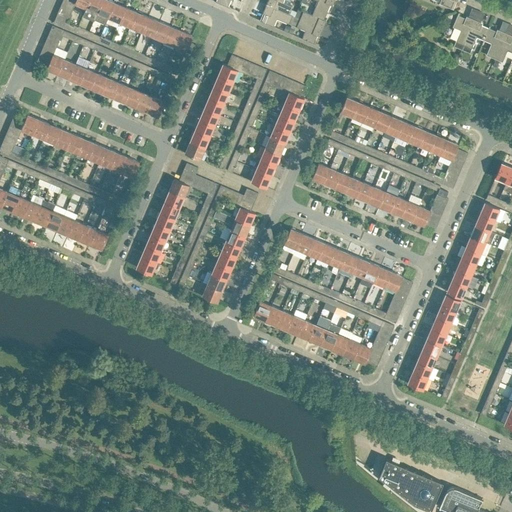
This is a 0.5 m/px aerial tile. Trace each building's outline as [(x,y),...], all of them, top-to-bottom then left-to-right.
[(72,9),(74,3),(66,0),(62,0),(61,5),(72,9)] [(89,0),(86,7),(83,15),(94,19),(101,0),(89,0)] [(111,0),(101,0),(94,19),(105,24),(108,17),(115,1),(111,0)] [(283,2),(284,0),(268,0),(267,4),(289,13),(291,9),(292,6),(283,2)] [(318,0),(315,7),(327,12),(330,5),(332,6),(334,0),(318,0)] [(457,1),(457,0),(440,0),(439,3),(453,9),(454,8),(451,7),(454,0),(457,1)] [(119,21),(126,6),(115,1),(108,17),(119,21)] [(289,13),(267,4),(263,12),(265,13),(262,20),(260,19),(260,20),(273,26),(277,18),(289,23),(292,15),(289,13)] [(69,15),(72,9),(61,5),(59,10),(69,15)] [(130,26),(137,11),(126,6),(119,21),(130,26)] [(324,19),(327,12),(315,7),(313,14),(303,10),(300,18),(323,28),(326,20),(324,19)] [(67,21),(69,15),(59,10),(56,16),(67,21)] [(130,26),(129,30),(134,32),(136,28),(142,31),(148,16),(137,11),(130,26)] [(462,48),(474,19),(466,15),(465,18),(458,15),(458,14),(452,26),(454,27),(450,38),(456,40),(454,45),(462,48)] [(65,27),(67,22),(67,21),(56,16),(54,22),(65,27)] [(152,35),(159,20),(148,16),(142,31),(152,35)] [(295,16),(291,24),(305,30),(302,38),(316,44),(316,43),(314,42),(317,35),(319,36),(323,28),(300,18),(295,16)] [(451,18),(445,16),(442,25),(448,27),(451,18)] [(482,24),(483,22),(474,19),(462,48),(470,52),(477,36),(484,39),(489,28),(489,27),(482,24)] [(164,40),(170,25),(159,20),(152,35),(164,40)] [(75,31),(77,27),(67,22),(65,27),(75,31)] [(61,35),(61,34),(63,29),(52,25),(50,30),(61,35)] [(175,45),(181,30),(170,25),(164,40),(175,45)] [(89,31),(77,27),(75,31),(87,36),(89,31)] [(494,57),(505,32),(497,29),(496,31),(489,28),(484,39),(491,43),(486,54),(494,57)] [(74,34),(63,29),(61,34),(72,39),(74,34)] [(58,41),(61,35),(50,30),(48,36),(58,41)] [(186,50),(193,34),(181,30),(175,45),(186,50)] [(100,36),(89,31),(87,36),(98,41),(100,36)] [(511,51),(511,35),(505,32),(494,57),(502,61),(507,49),(511,51)] [(83,44),(85,39),(74,34),(72,39),(83,44)] [(56,47),(58,41),(48,36),(45,42),(56,47)] [(111,41),(100,36),(98,41),(109,46),(111,41)] [(96,43),(85,39),(83,44),(94,48),(96,43)] [(122,46),(111,41),(109,46),(120,50),(122,46)] [(53,53),(56,47),(45,42),(43,48),(53,53)] [(106,53),(108,48),(96,43),(94,48),(106,53)] [(131,55),(133,50),(122,46),(120,50),(131,55)] [(51,59),(53,53),(43,48),(40,54),(51,59)] [(117,58),(119,53),(108,48),(106,53),(117,58)] [(144,55),(133,50),(131,55),(142,60),(144,55)] [(58,73),(65,58),(53,53),(51,59),(49,64),(47,68),(58,73)] [(128,62),(130,58),(119,53),(117,58),(128,62)] [(233,66),(238,55),(232,53),(227,64),(233,66)] [(49,64),(51,59),(40,54),(38,60),(49,64)] [(156,60),(144,55),(142,60),(154,65),(156,60)] [(239,69),(243,58),(238,55),(233,66),(238,69),(239,69)] [(69,78),(76,63),(65,58),(58,73),(69,78)] [(141,62),(130,58),(128,62),(139,67),(141,62)] [(245,71),(249,60),(243,58),(239,69),(245,71)] [(165,69),(167,64),(156,60),(154,65),(165,69)] [(251,74),(255,63),(249,60),(245,71),(251,74)] [(152,67),(141,62),(139,67),(150,72),(152,67)] [(233,66),(227,64),(223,62),(218,74),(233,80),(238,69),(233,66)] [(81,83),(87,67),(76,63),(69,78),(81,83)] [(256,76),(261,65),(255,63),(251,74),(256,76)] [(176,74),(178,69),(167,64),(165,69),(176,74)] [(262,79),(267,68),(261,65),(256,76),(258,77),(262,79)] [(92,87),(98,72),(87,67),(81,83),(92,87)] [(161,77),(163,72),(152,67),(150,72),(161,77)] [(271,83),(276,72),(270,69),(265,80),(270,82),(271,83)] [(103,92),(109,77),(98,72),(92,87),(103,92)] [(175,77),(163,72),(161,77),(173,81),(175,77)] [(277,85),(282,74),(276,72),(271,83),(277,85)] [(229,91),(233,80),(218,74),(214,85),(229,91)] [(283,88),(287,77),(282,74),(277,85),(283,88)] [(114,97),(121,82),(109,77),(103,92),(114,97)] [(258,90),(262,79),(258,77),(253,88),(258,90)] [(289,90),(293,79),(287,77),(283,88),(289,90)] [(294,93),(299,82),(293,79),(289,90),(289,91),(294,93)] [(265,93),(270,82),(265,80),(261,91),(265,93)] [(125,102),(132,86),(121,82),(114,97),(125,102)] [(300,95),(305,84),(299,82),(294,93),(300,95)] [(224,102),(229,91),(214,85),(209,96),(224,102)] [(136,106),(143,91),(132,86),(125,102),(136,106)] [(253,101),(258,90),(253,88),(248,99),(253,101)] [(147,111),(154,96),(143,91),(136,106),(147,111)] [(261,104),(265,93),(261,91),(256,102),(261,104)] [(300,95),(294,93),(289,91),(284,102),(300,108),(304,97),(300,95)] [(158,116),(165,100),(154,96),(147,111),(158,116)] [(224,102),(209,96),(204,107),(219,113),(224,102)] [(352,116),(359,101),(347,96),(340,111),(352,116)] [(248,112),(253,101),(248,99),(243,110),(248,112)] [(363,120),(369,105),(359,101),(352,116),(363,120)] [(256,116),(261,104),(256,102),(251,114),(256,116)] [(295,120),(300,108),(284,102),(280,113),(295,120)] [(374,125),(380,110),(369,105),(363,120),(374,125)] [(215,124),(219,113),(204,107),(199,118),(215,124)] [(243,124),(248,112),(243,110),(239,122),(243,124)] [(385,130),(392,115),(380,110),(374,125),(385,130)] [(33,133),(39,118),(28,113),(25,120),(22,126),(21,128),(33,133)] [(295,120),(280,113),(275,124),(290,131),(295,120)] [(251,127),(256,116),(251,114),(246,125),(251,127)] [(396,134),(403,120),(392,115),(385,130),(396,134)] [(22,126),(25,120),(14,116),(11,121),(22,126)] [(44,138),(50,123),(39,118),(33,133),(44,138)] [(210,135),(215,124),(199,118),(195,129),(210,135)] [(407,139),(414,124),(403,120),(396,134),(407,139)] [(21,128),(22,126),(11,121),(9,127),(19,132),(21,128)] [(239,135),(243,124),(239,122),(234,133),(239,135)] [(55,142),(61,127),(50,123),(44,138),(55,142)] [(285,142),(290,131),(275,124),(270,135),(285,142)] [(419,144),(425,129),(414,124),(407,139),(419,144)] [(246,138),(251,127),(246,125),(242,136),(246,138)] [(17,138),(19,132),(9,127),(6,133),(17,138)] [(66,147),(72,132),(61,127),(55,142),(66,147)] [(205,146),(210,135),(195,129),(190,140),(205,146)] [(430,149),(436,134),(425,129),(419,144),(430,149)] [(343,135),(333,130),(330,135),(341,140),(343,135)] [(77,152),(84,137),(72,132),(66,147),(77,152)] [(15,144),(17,138),(6,133),(4,139),(15,144)] [(234,146),(239,135),(234,133),(229,144),(234,146)] [(441,153),(447,138),(436,134),(430,149),(441,153)] [(285,142),(270,135),(266,147),(281,153),(285,142)] [(353,144),(355,140),(343,135),(341,140),(353,144)] [(242,149),(246,138),(242,136),(237,147),(242,149)] [(88,157),(95,142),(84,137),(77,152),(88,157)] [(340,143),(329,138),(327,143),(338,147),(340,143)] [(441,153),(438,160),(449,165),(450,164),(452,159),(454,153),(457,147),(459,143),(447,138),(441,153)] [(12,149),(15,144),(4,139),(1,145),(12,149)] [(200,158),(205,146),(190,140),(185,152),(200,158)] [(364,149),(366,144),(355,140),(353,144),(364,149)] [(100,162),(106,147),(95,142),(88,157),(100,162)] [(338,147),(336,152),(347,157),(349,152),(351,147),(340,143),(338,147)] [(229,157),(234,146),(229,144),(224,155),(229,157)] [(377,149),(366,144),(364,149),(375,154),(377,149)] [(0,151),(10,155),(12,151),(12,149),(1,145),(0,147),(0,151)] [(111,166),(117,151),(106,147),(100,162),(111,166)] [(237,160),(242,149),(237,147),(232,158),(237,160)] [(276,164),(281,153),(266,147),(261,158),(276,164)] [(363,152),(351,147),(349,152),(361,157),(363,152)] [(465,157),(468,152),(457,147),(454,153),(465,157)] [(388,154),(377,149),(375,154),(386,158),(388,154)] [(21,160),(23,155),(12,151),(10,155),(21,160)] [(122,171),(128,156),(117,151),(111,166),(122,171)] [(374,157),(363,152),(361,157),(372,162),(374,157)] [(463,163),(465,157),(454,153),(452,159),(463,163)] [(397,163),(399,158),(388,154),(386,158),(397,163)] [(6,163),(8,159),(0,155),(0,161),(6,164),(6,163)] [(32,165),(34,160),(23,155),(21,160),(32,165)] [(224,168),(229,157),(224,155),(220,166),(224,168)] [(133,176),(139,161),(128,156),(122,171),(133,176)] [(385,162),(374,157),(372,162),(383,166),(385,162)] [(232,171),(237,160),(232,158),(227,169),(232,171)] [(271,175),(276,164),(261,158),(256,169),(271,175)] [(410,163),(399,158),(397,163),(408,168),(410,163)] [(19,163),(8,159),(6,163),(17,168),(19,163)] [(460,169),(463,163),(452,159),(450,164),(460,169)] [(45,165),(34,160),(32,165),(43,170),(45,165)] [(506,181),(511,168),(511,165),(502,161),(495,177),(506,181)] [(198,166),(187,162),(184,168),(196,172),(198,166)] [(324,182),(330,167),(319,162),(313,177),(324,182)] [(394,171),(396,166),(385,162),(383,166),(394,171)] [(28,173),(30,168),(19,163),(17,168),(28,173)] [(422,168),(410,163),(408,168),(420,173),(422,168)] [(458,175),(460,169),(450,164),(449,165),(447,170),(458,175)] [(54,174),(56,170),(45,165),(43,170),(54,174)] [(405,176),(407,171),(396,166),(394,171),(405,176)] [(335,186),(341,172),(330,167),(324,182),(335,186)] [(39,177),(41,173),(30,168),(28,173),(39,177)] [(196,172),(184,168),(182,174),(193,178),(195,173),(196,172)] [(433,173),(422,168),(420,173),(431,177),(433,173)] [(511,192),(511,168),(506,181),(503,189),(511,192)] [(266,186),(271,175),(256,169),(252,180),(266,186)] [(65,179),(67,174),(56,170),(54,174),(65,179)] [(455,181),(458,175),(447,170),(445,176),(455,181)] [(418,176),(407,171),(405,176),(416,181),(418,176)] [(346,191),(352,176),(341,172),(335,186),(346,191)] [(50,182),(52,177),(41,173),(39,177),(50,182)] [(196,187),(201,176),(195,173),(193,178),(191,184),(196,187)] [(442,182),(444,177),(433,173),(431,177),(442,182)] [(76,184),(78,179),(67,174),(65,179),(76,184)] [(193,178),(182,174),(179,179),(189,184),(191,184),(193,178)] [(202,189),(207,178),(201,176),(196,187),(202,189)] [(357,196),(363,181),(352,176),(346,191),(357,196)] [(428,185),(430,181),(418,176),(416,181),(428,185)] [(453,187),(455,181),(445,176),(444,177),(442,182),(453,187)] [(64,182),(52,177),(50,182),(62,187),(64,182)] [(189,184),(179,179),(174,177),(170,189),(185,195),(189,184)] [(208,191),(212,181),(207,178),(202,189),(208,191)] [(90,184),(78,179),(76,184),(88,189),(90,184)] [(214,194),(218,183),(212,181),(208,191),(209,192),(214,194)] [(368,200),(375,186),(363,181),(357,196),(368,200)] [(441,185),(430,181),(428,185),(439,190),(440,187),(441,185)] [(73,191),(75,187),(64,182),(62,187),(73,191)] [(99,193),(101,189),(90,184),(88,189),(99,193)] [(222,198),(227,187),(221,184),(217,195),(221,197),(222,198)] [(386,190),(380,205),(391,210),(397,195),(400,189),(389,184),(386,190)] [(13,210),(19,195),(21,190),(10,185),(8,190),(1,205),(13,210)] [(380,205),(386,190),(375,186),(368,200),(380,205)] [(86,191),(75,187),(73,191),(84,196),(86,191)] [(228,200),(233,189),(227,187),(222,198),(228,200)] [(446,196),(449,191),(440,187),(439,190),(438,193),(446,196)] [(256,198),(258,192),(247,188),(244,193),(256,198)] [(112,193),(101,189),(99,193),(110,198),(112,193)] [(180,206),(185,195),(170,189),(165,199),(180,206)] [(234,203),(239,192),(233,189),(228,200),(234,203)] [(95,201),(97,196),(86,191),(84,196),(95,201)] [(209,205),(214,194),(209,192),(204,203),(209,205)] [(240,205),(242,199),(244,194),(239,192),(234,203),(240,205)] [(30,200),(23,215),(34,219),(43,199),(44,198),(33,193),(31,200),(30,200)] [(123,198),(112,193),(110,198),(121,203),(123,198)] [(253,204),(256,198),(244,193),(244,194),(242,199),(253,204)] [(448,197),(446,196),(438,193),(435,199),(446,203),(448,197)] [(497,203),(499,198),(488,193),(486,198),(497,203)] [(408,200),(402,215),(413,219),(419,204),(422,198),(411,194),(408,200)] [(23,215),(30,200),(19,195),(13,210),(23,215)] [(217,208),(221,197),(217,195),(212,206),(217,208)] [(402,215),(408,200),(397,195),(391,210),(402,215)] [(106,206),(108,201),(97,196),(95,201),(106,206)] [(508,208),(511,203),(499,198),(497,203),(508,208)] [(34,219),(46,224),(54,204),(43,199),(34,219)] [(175,217),(180,206),(165,199),(160,211),(175,217)] [(251,210),(253,204),(242,199),(240,205),(251,210)] [(443,210),(446,203),(435,199),(433,205),(443,210)] [(120,206),(108,201),(106,206),(118,211),(120,206)] [(495,218),(500,207),(485,201),(480,212),(495,218)] [(204,216),(209,205),(204,203),(199,214),(204,216)] [(54,204),(46,224),(57,229),(64,214),(66,209),(54,204)] [(427,216),(430,211),(431,209),(419,204),(413,219),(424,224),(425,222),(427,216)] [(255,212),(251,210),(240,205),(236,217),(251,223),(255,212)] [(441,215),(443,210),(433,205),(431,209),(430,211),(441,215)] [(212,219),(217,208),(212,206),(207,217),(212,219)] [(216,209),(213,216),(229,222),(230,221),(233,222),(231,228),(246,234),(251,223),(236,217),(235,217),(216,209)] [(175,217),(160,211),(155,222),(170,228),(175,217)] [(438,221),(441,215),(430,211),(427,216),(438,221)] [(490,230),(495,218),(480,212),(476,223),(490,230)] [(68,234),(74,219),(64,214),(57,229),(68,234)] [(199,227),(204,216),(199,214),(194,225),(199,227)] [(436,227),(438,221),(427,216),(425,222),(436,227)] [(207,231),(212,219),(207,217),(202,228),(207,231)] [(79,238),(86,223),(74,219),(68,234),(79,238)] [(166,239),(170,228),(155,222),(151,233),(166,239)] [(90,243),(96,228),(86,223),(79,238),(90,243)] [(495,232),(490,230),(476,223),(471,234),(485,241),(491,243),(495,232)] [(194,239),(199,227),(194,225),(190,237),(194,239)] [(102,248),(108,233),(96,228),(90,243),(102,248)] [(202,242),(207,231),(202,228),(198,240),(202,242)] [(241,245),(246,234),(231,228),(226,239),(241,245)] [(296,247),(303,232),(291,228),(285,242),(296,247)] [(308,252),(314,237),(303,232),(296,247),(308,252)] [(161,250),(166,239),(151,233),(146,244),(161,250)] [(481,252),(485,241),(471,234),(466,246),(481,252)] [(190,250),(194,239),(190,237),(185,248),(190,250)] [(318,256),(325,242),(314,237),(308,252),(318,256)] [(241,245),(226,239),(221,250),(237,256),(241,245)] [(198,253),(202,242),(198,240),(193,251),(198,253)] [(330,261),(336,246),(325,242),(318,256),(330,261)] [(156,261),(161,250),(146,244),(141,255),(156,261)] [(341,266),(347,251),(336,246),(330,261),(341,266)] [(481,252),(466,246),(461,256),(476,263),(481,252)] [(185,261),(190,250),(185,248),(180,259),(185,261)] [(504,262),(509,251),(504,249),(500,260),(504,262)] [(237,256),(221,250),(217,261),(232,267),(237,256)] [(193,264),(198,253),(193,251),(188,262),(193,264)] [(352,271),(358,256),(347,251),(341,266),(352,271)] [(151,273),(156,261),(141,255),(136,267),(151,273)] [(363,275),(369,260),(358,256),(352,271),(363,275)] [(471,274),(476,263),(461,256),(457,268),(471,274)] [(180,272),(185,261),(180,259),(175,270),(180,272)] [(374,280),(380,265),(369,260),(363,275),(374,280)] [(500,273),(504,262),(500,260),(495,271),(500,273)] [(227,278),(232,267),(217,261),(212,272),(227,278)] [(188,275),(193,264),(188,262),(183,273),(188,275)] [(285,275),(287,270),(275,265),(273,270),(285,275)] [(385,285),(391,270),(380,265),(374,280),(385,285)] [(467,285),(471,274),(457,268),(452,279),(467,285)] [(175,283),(180,272),(175,270),(171,281),(175,283)] [(298,275),(287,270),(285,275),(296,279),(298,275)] [(399,282),(401,276),(402,274),(391,270),(385,285),(396,290),(397,288),(399,282)] [(495,284),(500,273),(495,271),(490,282),(495,284)] [(223,289),(227,278),(212,272),(207,283),(223,289)] [(183,286),(188,275),(183,273),(178,284),(183,286)] [(272,273),(270,277),(281,282),(283,277),(272,273)] [(307,284),(309,279),(298,275),(296,279),(307,284)] [(413,281),(407,279),(401,276),(399,282),(410,287),(413,281)] [(292,287),(294,282),(283,277),(281,282),(292,287)] [(320,284),(309,279),(307,284),(318,289),(320,284)] [(462,296),(467,285),(452,279),(447,290),(462,296)] [(305,287),(294,282),(292,287),(303,292),(305,287)] [(410,287),(399,282),(397,288),(408,293),(410,287)] [(490,295),(495,284),(490,282),(485,293),(490,295)] [(218,301),(223,289),(207,283),(202,295),(218,301)] [(331,289),(320,284),(318,289),(329,294),(331,289)] [(315,296),(317,292),(305,287),(303,292),(315,296)] [(408,293),(397,288),(396,290),(394,294),(405,299),(408,293)] [(342,293),(331,289),(329,294),(340,298),(342,293)] [(328,296),(317,292),(315,296),(326,301),(328,296)] [(354,298),(342,293),(340,298),(351,303),(354,298)] [(456,311),(461,299),(446,293),(441,304),(456,311)] [(486,306),(490,295),(485,293),(481,304),(486,306)] [(405,299),(394,294),(392,300),(403,304),(405,299)] [(339,301),(328,296),(326,301),(337,306),(339,301)] [(365,303),(354,298),(351,303),(363,308),(365,303)] [(265,319),(271,304),(260,300),(254,315),(265,319)] [(403,304),(392,300),(389,306),(400,310),(403,304)] [(348,311),(350,306),(339,301),(337,306),(348,311)] [(374,313),(376,308),(365,303),(363,308),(374,313)] [(276,324),(282,309),(271,304),(265,319),(276,324)] [(451,321),(456,311),(441,304),(436,315),(451,321)] [(359,315),(361,311),(350,306),(348,311),(359,315)] [(400,310),(389,306),(387,311),(398,316),(400,310)] [(384,317),(386,312),(376,308),(374,313),(384,317)] [(484,310),(479,308),(475,318),(480,320),(484,310)] [(287,329),(293,314),(282,309),(276,324),(287,329)] [(372,316),(361,311),(359,315),(370,320),(372,316)] [(398,316),(387,311),(386,312),(384,317),(395,322),(398,316)] [(298,333),(304,318),(293,314),(287,329),(298,333)] [(436,315),(432,326),(446,333),(452,335),(457,324),(451,321),(436,315)] [(381,325),(383,320),(372,316),(370,320),(381,325)] [(309,338),(316,323),(304,318),(298,333),(309,338)] [(475,331),(480,320),(475,318),(470,329),(475,331)] [(383,320),(381,325),(380,326),(392,330),(394,325),(383,320)] [(331,348),(340,327),(329,322),(327,328),(320,343),(331,348)] [(320,343),(327,328),(316,323),(309,338),(320,343)] [(392,330),(380,326),(378,331),(390,336),(392,330)] [(442,344),(446,333),(432,326),(427,337),(442,344)] [(351,332),(340,327),(331,348),(343,352),(349,337),(351,332)] [(470,343),(475,331),(470,329),(465,341),(470,343)] [(390,336),(378,331),(375,337),(387,342),(390,336)] [(354,357),(360,342),(349,337),(343,352),(354,357)] [(387,342),(375,337),(373,343),(385,348),(387,342)] [(437,355),(442,344),(427,337),(422,349),(437,355)] [(465,354),(470,343),(465,341),(460,352),(465,354)] [(365,362),(366,361),(368,355),(371,349),(371,347),(360,342),(354,357),(365,362)] [(373,343),(371,347),(371,349),(382,354),(385,348),(373,343)] [(382,354),(371,349),(368,355),(380,360),(382,354)] [(432,366),(437,355),(422,349),(418,359),(432,366)] [(460,365),(465,354),(460,352),(456,363),(460,365)] [(377,366),(380,360),(368,355),(366,361),(377,366)] [(504,371),(509,359),(504,357),(500,369),(504,371)] [(427,377),(432,366),(418,359),(413,371),(427,377)] [(456,376),(460,365),(456,363),(451,374),(456,376)] [(500,382),(504,371),(500,369),(495,380),(500,382)] [(423,388),(427,377),(413,371),(408,382),(423,388)] [(451,387),(456,376),(451,374),(446,385),(451,387)] [(495,393),(500,382),(495,380),(490,391),(495,393)] [(446,398),(451,387),(446,385),(441,396),(446,398)] [(490,404),(495,393),(490,391),(485,402),(490,404)] [(485,415),(490,404),(485,402),(481,413),(485,415)] [(443,481),(386,457),(379,475),(414,502),(431,510),(443,481)] [(483,498),(458,487),(456,487),(455,486),(453,486),(452,487),(450,487),(449,488),(448,488),(447,489),(446,491),(445,492),(439,506),(440,506),(453,511),(452,511),(488,511),(478,508),(482,499),(483,498)]
